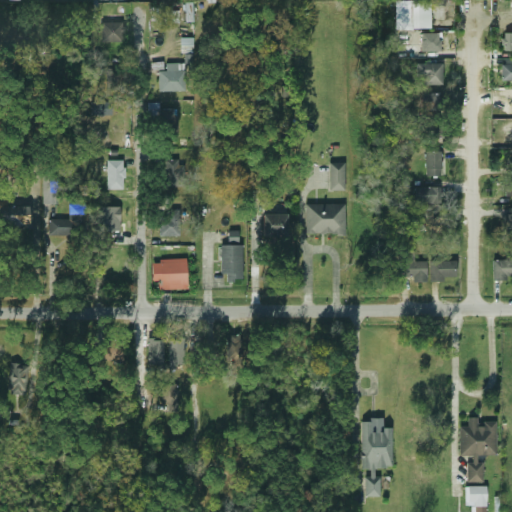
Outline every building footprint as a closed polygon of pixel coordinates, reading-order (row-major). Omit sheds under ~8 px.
[(396,27),(430,27),(430,1),(395,2),(396,27)] [(100,42),(122,42),(122,23),(100,23),(100,42)] [(441,29),(396,31),(398,58),(442,57),(441,29)] [(501,49),(511,50),(511,34),(504,33),(501,49)] [(194,38),(181,38),(180,53),(193,53),(194,38)] [(441,85),(441,63),(415,63),(415,77),(422,77),(422,85),(441,85)] [(499,81),(511,81),(511,65),(499,65),(499,81)] [(158,92),(183,92),(183,71),(158,71),(158,92)] [(422,112),(439,112),(439,94),(422,94),(422,112)] [(92,98),(93,115),(113,114),(112,97),(92,98)] [(176,109),(152,109),(152,104),(149,104),(149,116),(160,116),(160,132),(177,132),(176,109)] [(441,138),(441,123),(410,123),(410,138),(441,138)] [(424,176),(440,176),(440,151),(424,151),(424,176)] [(166,186),(182,186),(183,160),(166,159),(166,186)] [(106,161),(106,190),(123,190),(123,161),(106,161)] [(329,163),(330,191),(345,190),(344,163),(329,163)] [(41,173),(41,204),(57,204),(57,173),(41,173)] [(414,203),(432,203),(432,189),(414,189),(414,203)] [(47,219),(47,236),(82,236),(82,201),(68,201),(68,219),(47,219)] [(345,204),(305,204),(306,234),(345,234),(345,204)] [(0,225),(29,225),(29,207),(0,207),(0,225)] [(106,209),(106,238),(123,238),(123,209),(106,209)] [(178,210),(158,210),(158,236),(178,236),(178,210)] [(442,222),(430,213),(422,224),(434,233),(442,222)] [(286,215),(262,215),(262,237),(286,237),(286,215)] [(511,230),(511,215),(501,215),(501,230),(511,230)] [(220,280),(241,280),(241,245),(220,245),(220,280)] [(413,253),(397,253),(397,280),(424,280),(424,262),(413,262),(413,253)] [(455,261),(429,261),(429,282),(455,282),(455,261)] [(491,281),(511,281),(511,261),(491,261),(491,281)] [(161,264),(161,281),(186,281),(186,264),(161,264)] [(162,338),(146,338),(146,369),(162,369),(162,338)] [(167,339),(167,368),(181,368),(181,339),(167,339)] [(7,396),(24,396),(24,363),(7,363),(7,396)] [(177,406),(176,385),(161,385),(162,402),(170,402),(170,407),(177,406)] [(494,421),(476,421),(476,417),(466,417),(466,426),(457,426),(457,456),(465,456),(465,482),(480,482),(480,456),(494,456),(494,421)] [(390,467),(390,427),(381,427),(381,419),(360,418),(359,469),(364,469),(364,497),(378,497),(378,476),(375,476),(375,467),(390,467)] [(463,500),(485,500),(485,486),(463,486),(463,500)]
